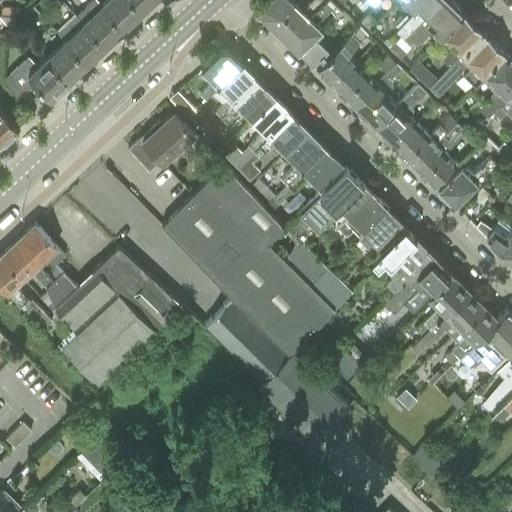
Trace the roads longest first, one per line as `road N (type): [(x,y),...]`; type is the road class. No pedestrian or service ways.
road 1 (residential): [(213,0),(511,291)]
road 2 (secondary): [(0,196),(212,0)]
